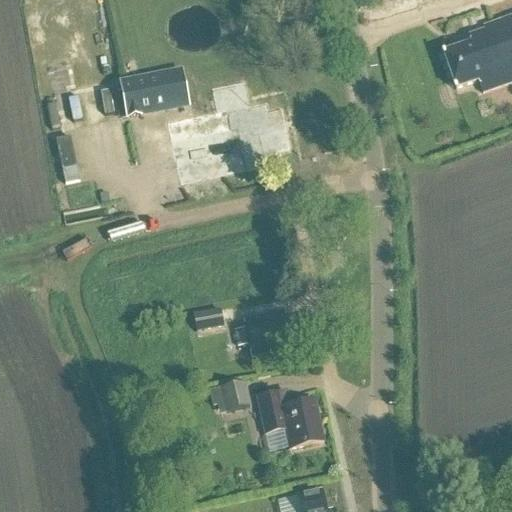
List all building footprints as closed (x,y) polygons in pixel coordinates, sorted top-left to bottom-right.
[(511,87),(511,20),(485,31),(483,26),(479,13),(468,17),(473,30),(476,38),(469,40),(472,48),(443,58),(456,94),(478,86),(482,97),(511,87)] [(182,73),(120,85),(127,123),(190,112),(182,73)] [(177,118),(185,183),(246,176),(244,159),(302,152),(296,103),(177,118)] [(198,333),(222,328),(220,315),(195,319),(198,333)] [(285,322),(284,315),(243,323),(245,332),(234,334),(238,351),(248,349),(251,360),(299,350),(293,320),(285,322)] [(219,392),(208,395),(215,419),(251,410),(245,386),(219,392)] [(290,411),(287,396),(258,402),(266,438),(282,435),(286,454),(285,454),(286,455),(324,446),(324,445),(323,446),(314,407),(315,407),(315,406),(290,411)] [(325,511),(321,496),(298,501),(300,511),(325,511)]
